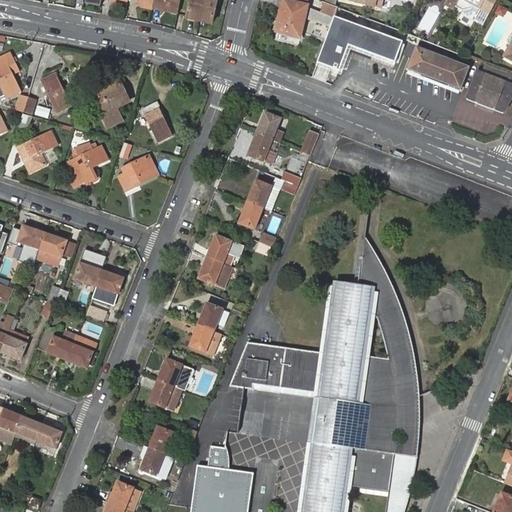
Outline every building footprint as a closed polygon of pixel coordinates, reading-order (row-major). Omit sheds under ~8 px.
[(154,0),(154,5),(153,8),(178,13),(180,0),(154,0)] [(200,18),(204,0),(191,0),(187,18),(196,21),(197,17),(200,18)] [(217,0),(204,0),(200,18),(212,20),(216,6),(217,0)] [(307,6),(285,1),(284,0),(276,32),(285,34),(300,38),(304,22),(308,6),(307,6)] [(381,9),(382,0),(350,0),(350,2),(381,9)] [(448,0),(446,6),(453,10),(455,7),(458,0),(448,0)] [(474,20),(483,25),(485,23),(497,0),(458,0),(455,7),(463,11),(472,9),(473,7),(480,11),(474,20)] [(333,6),(324,2),(320,12),(334,16),(338,8),(336,7),(333,6)] [(403,42),(334,16),(317,63),(339,71),(348,46),(395,64),(403,42)] [(511,38),(509,37),(507,41),(509,45),(503,57),(511,62),(511,38)] [(422,50),(417,48),(416,51),(409,70),(408,72),(408,73),(424,79),(424,78),(425,76),(427,76),(457,88),(460,89),(468,68),(464,67),(437,56),(422,50)] [(0,85),(7,99),(21,92),(13,74),(20,71),(10,51),(0,56),(0,85)] [(478,72),(468,98),(504,112),(511,97),(511,74),(487,65),(483,74),(478,72)] [(57,80),(54,74),(42,80),(57,113),(72,106),(59,79),(57,80)] [(92,84),(96,93),(113,85),(115,88),(119,86),(113,74),(92,84)] [(113,85),(96,93),(92,95),(94,100),(108,128),(122,120),(116,108),(127,103),(119,86),(115,88),(113,85)] [(24,112),(28,98),(20,96),(16,110),(24,112)] [(37,100),(28,98),(24,112),(32,115),(37,100)] [(39,102),(35,113),(43,115),(46,105),(39,102)] [(157,110),(154,104),(142,110),(159,142),(173,136),(160,109),(157,110)] [(266,113),(257,134),(273,141),(278,143),(279,143),(284,132),(277,130),(281,119),(266,113)] [(32,117),(24,114),(19,128),(27,130),(32,117)] [(75,129),(82,131),(83,130),(87,116),(80,114),(75,129)] [(302,152),(310,156),(319,134),(311,131),(302,152)] [(51,132),(29,142),(25,144),(19,147),(24,160),(31,173),(45,166),(40,155),(58,146),(51,132)] [(273,141),(257,134),(248,156),(264,162),(272,165),(276,154),(274,153),(268,151),(270,148),(275,151),(278,143),(273,141)] [(124,143),(120,156),(128,158),(132,145),(124,143)] [(92,169),(109,160),(101,146),(96,149),(93,150),(90,145),(90,144),(76,150),(79,157),(77,158),(69,162),(75,175),(81,171),(82,173),(86,182),(96,178),(92,169)] [(128,172),(124,174),(118,177),(125,192),(159,175),(150,155),(126,167),(128,172)] [(276,178),(282,180),(285,172),(275,168),(272,176),(276,178)] [(75,175),(70,177),(75,188),(86,182),(82,173),(81,171),(75,175)] [(298,187),(301,179),(285,172),(282,180),(298,187)] [(282,180),(276,178),(272,187),(280,190),(281,188),(279,187),(282,180)] [(256,180),(248,202),(263,208),(272,187),(256,180)] [(281,188),(295,194),(298,187),(282,180),(279,187),(281,188)] [(263,208),(272,212),(280,190),(272,187),(263,208)] [(263,208),(248,202),(239,223),(255,230),(263,208)] [(259,242),(263,233),(272,212),(263,208),(255,230),(251,239),(259,242)] [(274,216),(268,230),(275,233),(281,219),(274,216)] [(40,250),(46,234),(24,226),(18,242),(40,250)] [(272,248),(273,248),(277,239),(263,233),(259,242),(272,248)] [(68,241),(46,234),(40,250),(37,259),(45,262),(48,253),(62,257),(63,255),(68,241)] [(212,248),(208,257),(212,259),(224,264),(230,267),(235,257),(228,254),(232,242),(217,235),(212,248)] [(416,390),(416,399),(400,406),(383,414),(396,445),(389,493),(386,511),(403,511),(411,485),(414,468),(418,441),(420,414),(420,398),(418,375),(416,360),(411,336),(405,318),(394,287),(387,273),(379,259),(371,246),(365,236),(364,240),(370,248),(376,259),(384,273),(396,300),(404,320),(409,340),(411,350),(414,367),(415,381),(416,390)] [(247,343),(230,387),(253,390),(254,385),(322,395),(321,400),(335,402),(329,446),(321,445),(315,482),(345,487),(389,493),(396,445),(383,414),(400,406),(416,399),(416,390),(415,381),(414,367),(411,350),(409,340),(404,320),(396,300),(384,273),(376,259),(370,248),(364,240),(357,289),(336,286),(326,354),(247,343)] [(75,244),(68,241),(63,255),(70,258),(75,244)] [(240,245),(232,242),(228,254),(235,257),(240,245)] [(269,257),(272,248),(259,242),(256,251),(269,257)] [(48,253),(45,262),(58,267),(62,257),(48,253)] [(7,256),(0,273),(0,276),(10,281),(18,261),(7,256)] [(229,279),(233,268),(230,267),(224,264),(212,259),(208,257),(204,267),(199,279),(215,285),(224,289),(229,279)] [(97,287),(102,271),(81,263),(75,279),(97,287)] [(124,279),(102,271),(97,287),(108,291),(105,299),(116,303),(124,279)] [(13,289),(7,287),(2,299),(8,301),(13,289)] [(61,289),(54,287),(49,301),(56,304),(61,289)] [(70,293),(62,290),(56,305),(65,307),(70,293)] [(90,307),(107,314),(109,308),(92,301),(90,307)] [(56,305),(48,302),(44,314),(50,317),(56,305)] [(207,303),(199,325),(214,331),(223,310),(207,303)] [(234,305),(231,313),(243,318),(246,310),(234,305)] [(87,315),(104,322),(107,314),(90,307),(87,315)] [(0,351),(1,352),(7,336),(10,330),(14,320),(15,318),(9,315),(5,325),(0,323),(0,351)] [(213,356),(222,334),(214,331),(199,325),(190,347),(205,353),(213,356)] [(47,353),(67,361),(74,345),(77,337),(66,332),(63,340),(54,337),(57,330),(48,326),(38,349),(47,353)] [(7,336),(1,352),(21,360),(27,344),(11,338),(14,331),(10,330),(7,336)] [(30,338),(14,331),(11,338),(27,344),(30,338)] [(74,345),(67,361),(87,369),(94,353),(85,350),(87,343),(88,341),(78,337),(77,337),(74,345)] [(96,347),(87,343),(85,350),(94,353),(96,347)] [(470,358),(467,368),(476,371),(480,362),(470,358)] [(167,359),(159,380),(174,387),(175,385),(187,389),(195,370),(183,365),(167,359)] [(173,411),(182,390),(174,387),(159,380),(156,388),(154,391),(150,402),(165,408),(173,411)] [(322,395),(254,385),(253,390),(321,400),(322,395)] [(425,392),(425,404),(437,404),(438,393),(425,392)] [(310,482),(315,482),(321,445),(329,446),(335,402),(321,400),(310,482)] [(0,425),(17,433),(23,417),(3,409),(0,417),(0,425)] [(41,429),(43,425),(35,422),(33,421),(23,417),(17,433),(37,441),(41,429)] [(17,433),(0,425),(0,441),(11,446),(15,437),(17,433)] [(53,429),(43,425),(41,429),(37,441),(57,449),(63,433),(53,429)] [(179,434),(194,440),(198,432),(183,426),(179,434)] [(158,427),(149,448),(165,454),(170,456),(178,435),(174,433),(158,427)] [(37,441),(17,433),(15,437),(35,445),(37,441)] [(248,511),(254,474),(229,470),(229,467),(229,462),(229,458),(227,452),(226,448),(211,446),(208,467),(198,465),(193,502),(191,511),(248,511)] [(169,469),(174,458),(170,456),(165,454),(149,448),(141,470),(157,476),(161,466),(169,469)] [(161,466),(157,476),(161,478),(165,479),(169,469),(161,466)] [(125,510),(130,511),(132,511),(137,501),(141,491),(134,488),(118,482),(114,493),(110,504),(125,510)] [(341,511),(345,487),(315,482),(311,511),(341,511)] [(511,511),(511,496),(502,493),(494,511),(511,511)] [(38,510),(42,501),(32,497),(28,507),(38,510)]
